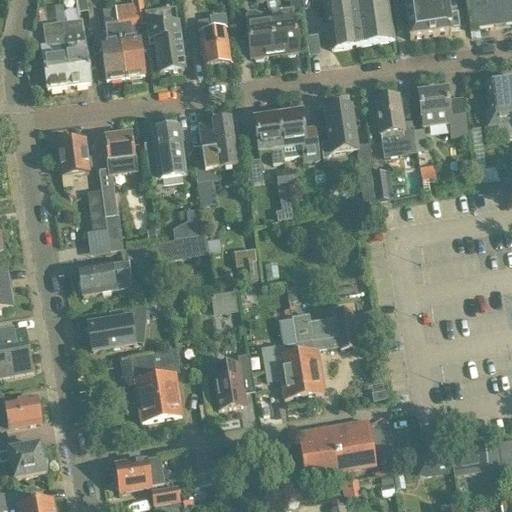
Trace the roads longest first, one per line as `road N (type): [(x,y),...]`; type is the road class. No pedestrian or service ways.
road 1 (residential): [(18,120),(511,55)]
road 2 (residential): [(80,465),(425,402)]
road 3 (residential): [(80,465),(18,120)]
road 4 (residential): [(18,120),(11,72),(26,0)]
